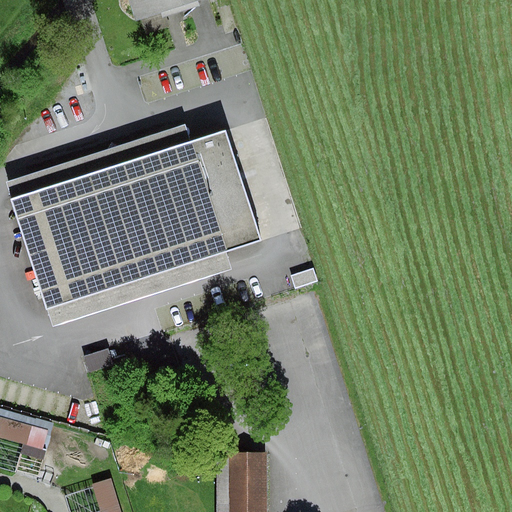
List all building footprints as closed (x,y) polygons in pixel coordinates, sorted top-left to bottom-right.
[(129,0),(136,20),(196,0),(129,0)] [(197,134),(191,117),(6,180),(54,327),(236,266),(229,248),(260,238),(225,126),(197,134)] [(314,269),(292,276),(296,289),(318,282),(314,269)] [(108,349),(84,357),(89,373),(114,365),(108,349)] [(53,425),(0,410),(0,437),(46,451),(53,425)] [(269,511),(270,454),(216,453),(216,511),(269,511)] [(126,511),(116,480),(97,486),(105,511),(126,511)]
